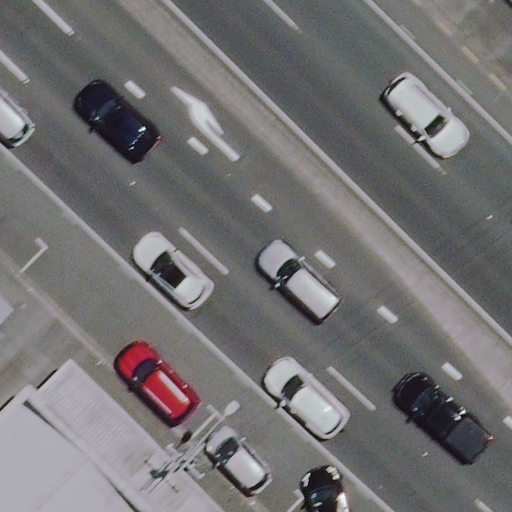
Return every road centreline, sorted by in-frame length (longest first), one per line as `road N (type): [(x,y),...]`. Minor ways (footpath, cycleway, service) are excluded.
road 1 (secondary): [(491,511),(0,24)]
road 2 (secondary): [(270,0),(511,236)]
